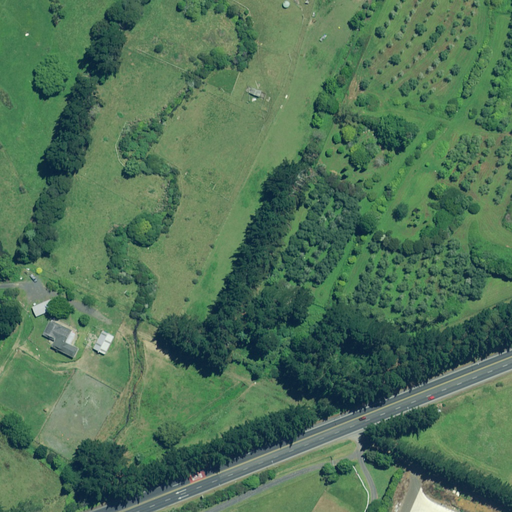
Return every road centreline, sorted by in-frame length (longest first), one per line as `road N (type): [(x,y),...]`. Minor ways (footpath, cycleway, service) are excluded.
road 1 (trunk): [(123,510),(511,355)]
road 2 (track): [(0,289),(54,292),(276,392)]
road 3 (track): [(344,422),(359,436),(354,457),(209,511)]
